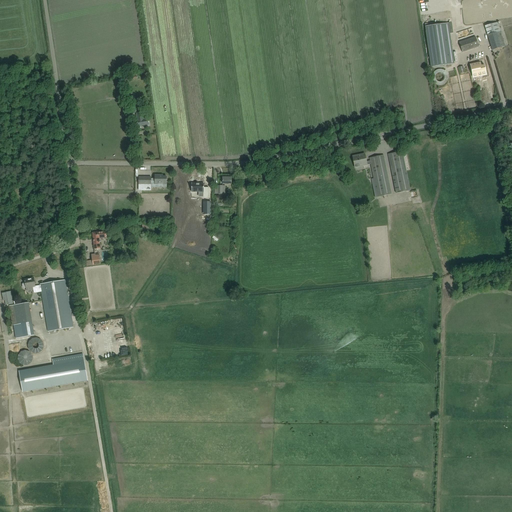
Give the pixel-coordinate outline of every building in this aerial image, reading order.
[(488,25),(485,26),(488,35),(491,46),(492,50),(505,47),(503,42),(500,31),(498,22),(488,25)] [(454,64),(454,59),(448,23),(425,27),(431,67),(454,64)] [(475,37),(459,42),(462,52),(479,47),(477,42),(475,37)] [(470,64),(471,67),(472,72),(477,71),(477,73),(485,72),(484,65),(480,66),(480,62),(470,64)] [(137,127),(149,125),(148,119),(143,120),(142,113),(140,113),(139,110),(136,110),(134,96),(128,97),(129,105),(130,105),(131,111),(130,111),(130,114),(136,113),(138,121),(136,121),(137,127)] [(402,151),(388,154),(389,159),(396,193),(410,191),(403,158),(403,154),(402,151)] [(366,162),(365,154),(353,156),(355,168),(371,164),(374,178),(371,179),(375,198),(391,194),(384,160),(383,155),(370,158),(370,161),(366,162)] [(155,184),(167,185),(167,177),(159,177),(159,175),(155,175),(155,179),(151,179),(151,177),(139,177),(139,184),(151,184),(151,181),(155,181),(155,184)] [(199,180),(187,180),(187,188),(199,188),(199,193),(204,193),(204,183),(199,183),(199,180)] [(106,231),(92,233),(94,250),(101,249),(100,239),(107,238),(106,231)] [(91,255),(92,261),(86,262),(87,266),(93,265),(93,266),(101,264),(100,255),(95,256),(95,254),(91,255)] [(40,285),(35,286),(34,278),(24,280),(25,283),(23,283),(22,284),(23,288),(24,288),(26,288),(26,292),(33,290),(34,293),(42,292),(48,332),(73,328),(65,281),(40,285)] [(29,303),(14,305),(9,306),(15,339),(34,336),(29,303)] [(31,342),(34,351),(22,354),(26,368),(38,365),(36,355),(48,352),(45,339),(31,342)] [(43,389),(83,382),(88,381),(83,354),(52,359),(53,365),(39,368),(19,371),(23,392),(43,389)]
